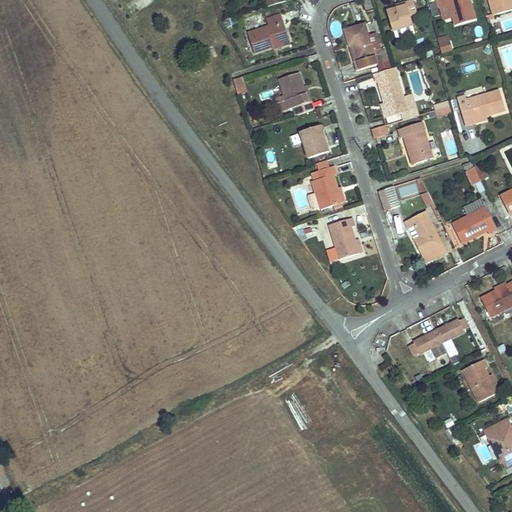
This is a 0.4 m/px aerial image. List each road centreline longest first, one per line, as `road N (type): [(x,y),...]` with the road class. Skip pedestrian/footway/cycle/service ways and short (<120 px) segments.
road 1 (residential): [(344,336),(95,0)]
road 2 (residential): [(328,0),(318,26),(405,300)]
road 3 (residential): [(475,511),(344,336)]
